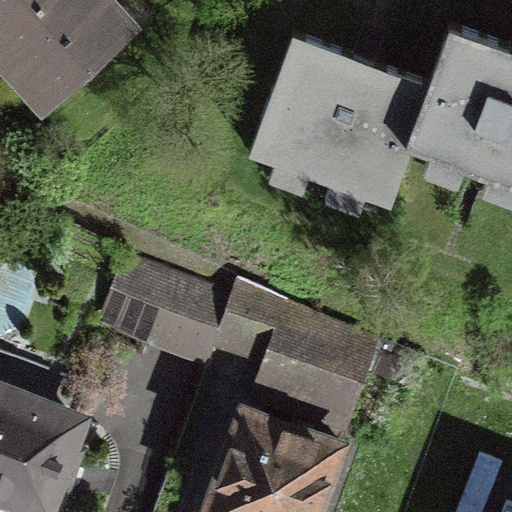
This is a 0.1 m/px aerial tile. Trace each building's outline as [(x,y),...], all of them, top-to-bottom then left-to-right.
[(133,29),(106,0),(0,0),(0,52),(50,106),(133,29)] [(511,47),(468,32),(446,91),(425,150),(511,180),(511,47)] [(446,91),(306,40),(263,156),(404,207),(425,150),(446,91)] [(121,248),(101,321),(208,350),(228,277),(121,248)] [(322,511),(377,375),(274,335),(204,511),(322,511)] [(44,511),(78,427),(0,396),(0,511),(2,511),(44,511)] [(511,511),(511,508),(492,502),(487,511),(511,511)]
